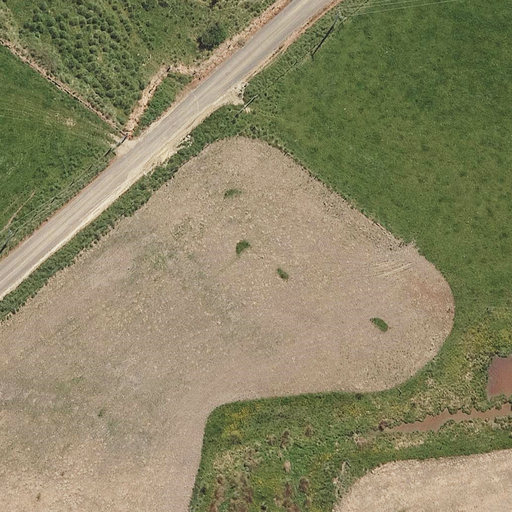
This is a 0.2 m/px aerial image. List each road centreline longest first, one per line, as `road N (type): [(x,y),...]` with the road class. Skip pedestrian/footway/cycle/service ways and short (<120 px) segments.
road 1 (unclassified): [(329,0),(0,273)]
road 2 (track): [(191,108),(133,49),(118,0)]
